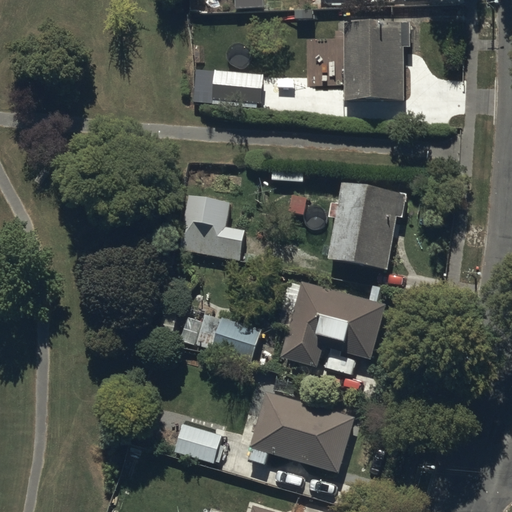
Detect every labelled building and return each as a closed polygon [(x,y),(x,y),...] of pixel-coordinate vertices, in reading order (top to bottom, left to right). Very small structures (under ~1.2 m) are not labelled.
[(293,14),(253,14),(253,30),(292,30),(293,14)] [(406,100),(406,46),(411,46),(411,21),(347,21),(347,44),(341,44),(340,59),(347,59),(346,100),(406,100)] [(410,194),(344,181),(340,203),(333,202),(330,217),(337,218),(329,259),(390,271),(400,219),(405,220),(410,194)] [(179,249),(241,259),(246,230),(229,227),(233,202),(189,195),(179,249)] [(390,306),(305,281),(283,358),(320,369),(326,347),(374,361),(390,306)] [(264,329),(224,317),(224,319),(207,314),(197,345),(211,349),(210,351),(253,364),(264,329)] [(197,322),(178,316),(170,344),(189,349),(197,322)] [(359,417),(268,390),(248,460),(266,465),(270,453),(342,474),(359,417)] [(184,422),(176,454),(218,464),(226,433),(184,422)]
